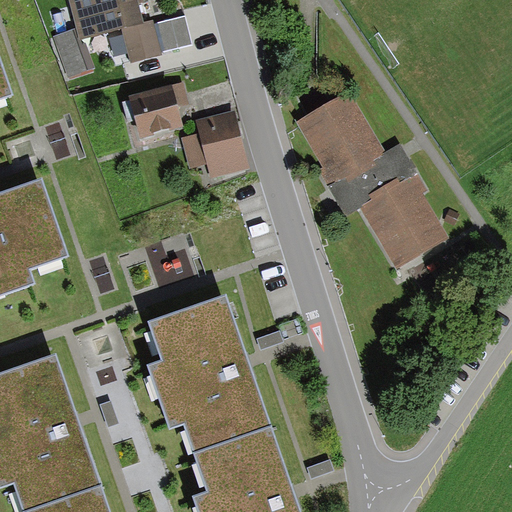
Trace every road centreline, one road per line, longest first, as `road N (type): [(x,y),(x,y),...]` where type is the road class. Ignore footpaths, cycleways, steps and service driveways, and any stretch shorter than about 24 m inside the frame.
road 1 (residential): [(227,0),(371,496)]
road 2 (unclassified): [(371,496),(414,481),(511,340)]
